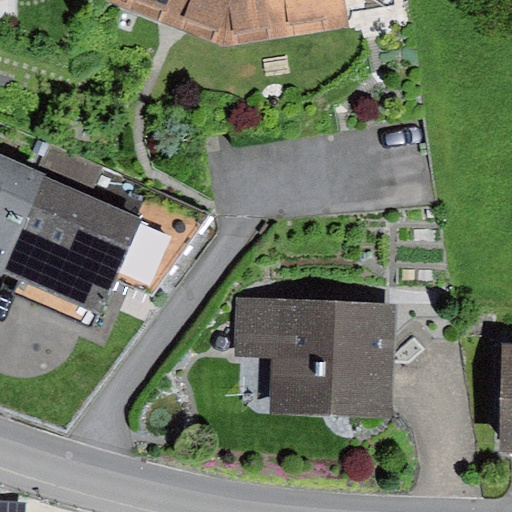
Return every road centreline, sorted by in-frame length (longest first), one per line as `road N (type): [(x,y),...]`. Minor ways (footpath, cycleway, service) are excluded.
road 1 (residential): [(65,470),(273,173),(341,164)]
road 2 (residential): [(223,511),(65,470)]
